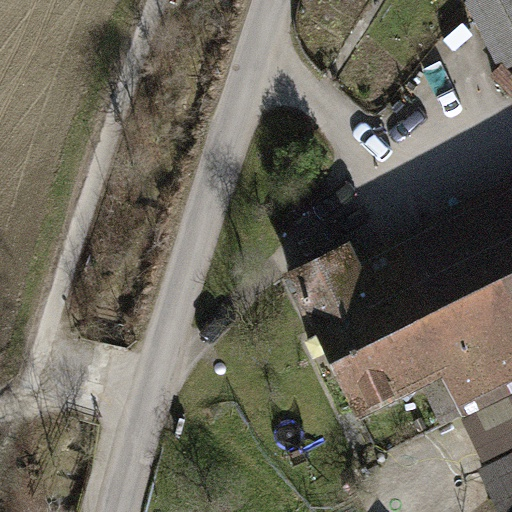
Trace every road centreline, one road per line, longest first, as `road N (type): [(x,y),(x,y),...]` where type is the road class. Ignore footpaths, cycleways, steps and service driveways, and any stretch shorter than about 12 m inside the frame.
road 1 (unclassified): [(270,0),(249,46),(117,511)]
road 2 (track): [(146,399),(0,417)]
